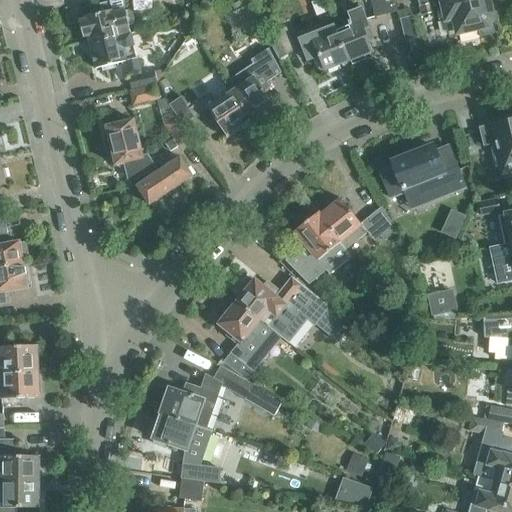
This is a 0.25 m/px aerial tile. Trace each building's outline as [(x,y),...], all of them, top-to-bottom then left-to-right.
[(106,38),(129,33),(127,26),(131,25),(133,22),(131,12),(127,10),(125,10),(122,0),(109,0),(110,4),(101,7),(101,3),(99,4),(101,13),(83,17),(84,21),(81,22),(84,36),(88,35),(89,40),(106,36),(106,38)] [(370,0),(375,17),(398,11),(396,3),(394,3),(392,0),(370,0)] [(444,8),(478,0),(421,0),(417,1),(420,14),(433,11),(444,8)] [(450,35),(479,28),(481,35),(499,31),(495,14),(492,15),(488,0),(478,0),(444,8),(450,35)] [(238,11),(233,13),(244,34),(247,39),(262,31),(248,5),(238,11)] [(351,24),(337,30),(349,61),(351,60),(352,63),(365,58),(364,56),(372,52),(364,29),(369,27),(362,7),(349,12),(352,20),(349,20),(351,24)] [(400,18),(412,15),(411,8),(398,11),(400,18)] [(400,18),(405,38),(417,35),(412,15),(400,18)] [(300,38),(303,45),(308,59),(316,56),(321,69),(324,68),(325,70),(349,61),(337,30),(335,24),(300,38)] [(285,28),(267,38),(278,59),(296,49),(285,28)] [(106,36),(89,40),(96,69),(102,67),(102,71),(114,68),(113,64),(124,62),(128,75),(128,74),(131,88),(161,81),(163,79),(161,70),(142,74),(141,71),(138,56),(134,57),(129,33),(106,38),(106,36)] [(253,64),(226,82),(232,90),(230,91),(251,122),(274,107),(264,91),(271,87),(267,82),(281,72),(269,48),(251,60),(253,64)] [(155,85),(130,91),(133,105),(158,99),(155,85)] [(181,96),(169,104),(183,124),(194,117),(208,108),(228,138),(251,122),(230,91),(214,102),(209,95),(189,108),(181,96)] [(165,124),(173,137),(179,146),(190,138),(176,117),(165,124)] [(511,119),(480,128),(484,145),(494,143),(502,175),(511,172),(511,119)] [(134,120),(106,127),(115,165),(125,162),(129,179),(145,175),(157,168),(153,162),(147,154),(142,155),(134,120)] [(172,141),(166,145),(170,151),(177,147),(172,141)] [(405,161),(394,165),(395,169),(381,175),(382,178),(391,200),(405,195),(409,204),(420,200),(431,196),(433,202),(434,203),(455,195),(456,194),(462,192),(467,190),(465,185),(451,149),(437,155),(435,149),(431,151),(405,161)] [(147,178),(137,186),(150,204),(193,175),(180,156),(172,162),(166,153),(153,162),(157,168),(145,175),(147,178)] [(367,231),(361,223),(341,199),(320,216),(345,248),(367,231)] [(500,211),(497,199),(478,203),(481,215),(500,211)] [(382,206),(366,219),(384,241),(395,232),(382,206)] [(457,237),(467,214),(452,208),(442,231),(457,237)] [(345,249),(345,248),(320,216),(317,213),(296,230),(306,243),(285,260),(308,283),(326,269),(329,273),(351,256),(345,249)] [(511,213),(498,216),(504,243),(511,241),(511,213)] [(0,266),(23,263),(23,260),(29,259),(26,242),(20,243),(20,241),(0,244),(0,230),(6,229),(4,219),(0,219),(0,266)] [(495,246),(491,247),(498,283),(511,280),(511,241),(504,243),(504,244),(495,246)] [(0,299),(8,298),(7,292),(28,288),(27,283),(30,283),(27,266),(24,267),(23,263),(0,266),(0,299)] [(244,293),(237,302),(276,334),(279,337),(280,336),(286,341),(306,317),(314,324),(328,306),(293,278),(280,293),(267,283),(264,287),(255,280),(252,284),(250,282),(242,291),(244,293)] [(453,292),(427,297),(432,318),(457,313),(453,292)] [(222,321),(219,324),(231,334),(228,337),(236,344),(239,340),(240,342),(224,362),(246,381),(254,372),(248,367),(276,334),(237,302),(229,311),(227,309),(219,319),(222,321)] [(511,359),(511,314),(497,315),(483,316),(484,337),(489,337),(488,351),(495,352),(494,359),(511,359)] [(420,340),(416,354),(425,357),(430,343),(420,340)] [(0,367),(0,373),(37,372),(36,346),(0,347),(0,367)] [(219,367),(212,379),(221,384),(244,397),(251,385),(246,382),(221,367),(219,367)] [(38,397),(37,372),(0,373),(2,404),(27,403),(27,398),(38,397)] [(170,389),(161,414),(162,414),(205,429),(221,384),(212,379),(206,375),(201,390),(187,385),(184,394),(170,389)] [(511,423),(511,410),(491,406),(488,419),(511,423)] [(155,439),(154,443),(165,447),(166,443),(186,450),(184,464),(200,466),(212,431),(205,429),(162,414),(154,439),(155,439)] [(503,423),(471,417),(469,431),(500,436),(503,423)] [(365,444),(375,453),(383,443),(373,434),(365,444)] [(397,451),(399,446),(396,440),(390,438),(388,449),(397,451)] [(4,440),(0,440),(0,481),(38,482),(39,456),(27,456),(22,456),(22,446),(23,443),(22,440),(19,439),(16,440),(4,440)] [(478,476),(511,485),(511,451),(508,451),(507,455),(492,451),(489,461),(487,460),(482,463),(478,476)] [(346,471),(361,477),(368,459),(354,453),(346,471)] [(184,464),(182,478),(204,481),(219,484),(221,469),(206,467),(200,466),(184,464)] [(344,475),(338,492),(367,504),(374,487),(344,475)] [(511,511),(511,485),(478,476),(475,490),(476,492),(469,511),(449,511),(447,511),(446,511),(486,511),(488,508),(489,509),(489,510),(492,510),(491,511),(511,511)] [(179,493),(179,498),(201,501),(204,481),(182,478),(179,493)] [(0,481),(0,511),(15,511),(16,508),(38,508),(38,482),(0,481)]
